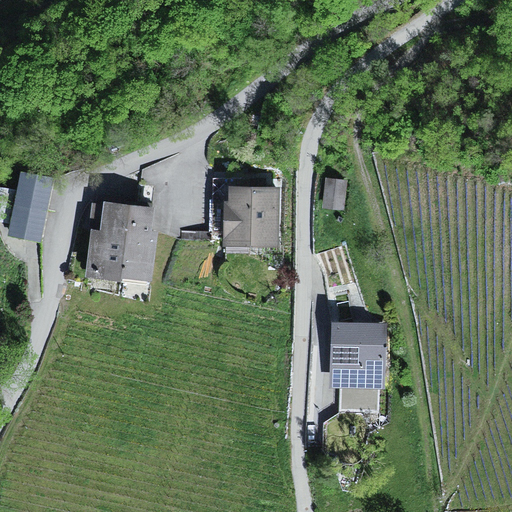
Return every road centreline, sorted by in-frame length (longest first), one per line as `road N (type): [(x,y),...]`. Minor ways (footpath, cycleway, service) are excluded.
road 1 (residential): [(387,0),(191,137),(98,177),(71,205),(37,345),(0,419)]
road 2 (residential): [(303,511),(294,432),(308,141),(334,99),(381,50),(455,0)]
